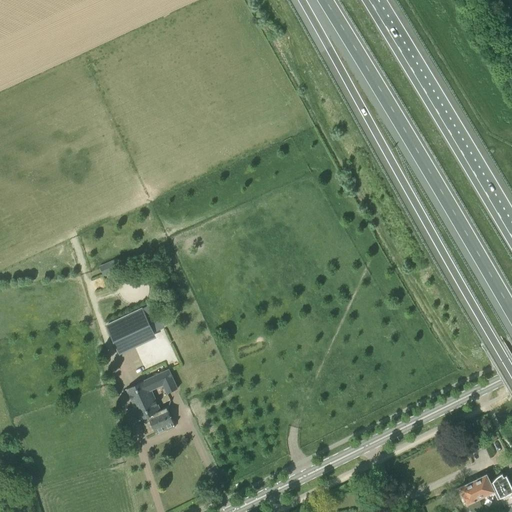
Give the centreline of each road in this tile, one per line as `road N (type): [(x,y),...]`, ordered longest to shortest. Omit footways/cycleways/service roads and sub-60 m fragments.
road 1 (motorway): [(301,0),(511,374)]
road 2 (motorway): [(324,0),(511,312)]
road 3 (tertiary): [(231,511),(511,374)]
road 4 (motorway): [(511,237),(369,0)]
